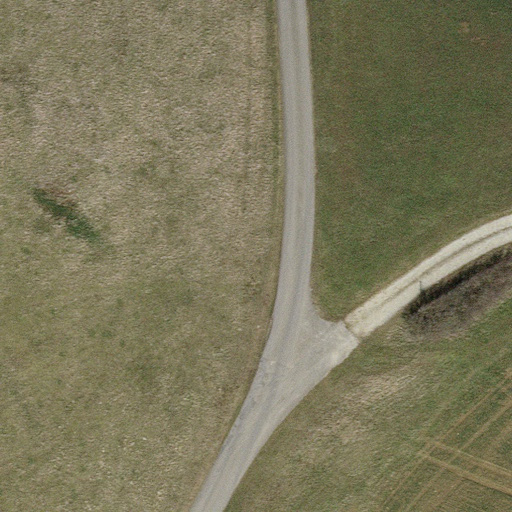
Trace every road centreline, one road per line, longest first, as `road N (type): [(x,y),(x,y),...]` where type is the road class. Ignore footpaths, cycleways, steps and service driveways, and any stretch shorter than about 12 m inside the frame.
road 1 (track): [(218,511),(279,387),(311,197),(296,0)]
road 2 (track): [(279,387),(410,298),(511,242)]
